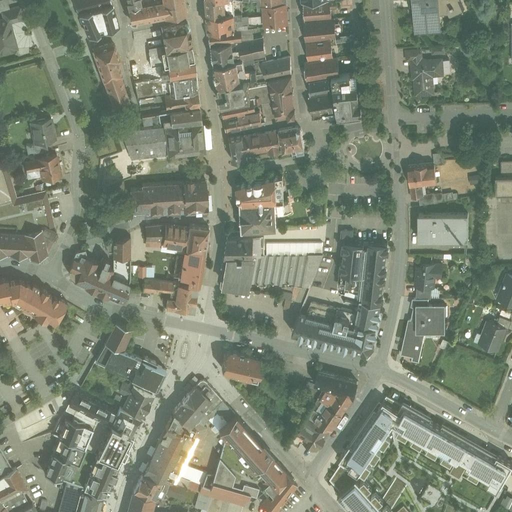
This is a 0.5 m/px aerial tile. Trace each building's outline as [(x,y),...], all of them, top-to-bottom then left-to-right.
[(0,0),(0,10),(2,9),(10,7),(7,0),(0,0)] [(110,0),(73,0),(79,12),(85,10),(88,9),(86,2),(91,1),(92,7),(111,1),(110,0)] [(153,0),(154,1),(150,2),(153,17),(186,11),(184,0),(153,0)] [(206,0),(208,12),(234,11),(233,0),(206,0)] [(233,0),(234,11),(242,10),(241,0),(233,0)] [(303,0),(305,20),(332,18),(331,8),(337,7),(336,0),(303,0)] [(413,0),(415,10),(416,10),(417,30),(415,31),(415,32),(440,30),(440,29),(437,29),(435,5),(449,4),(453,12),(463,7),(460,0),(413,0)] [(287,1),(263,3),(264,11),(265,24),(288,21),(287,1)] [(140,4),(128,6),(130,18),(131,19),(132,20),(134,21),(153,17),(150,2),(140,4)] [(112,3),(92,8),(99,31),(118,25),(112,3)] [(10,7),(2,9),(4,17),(8,16),(9,20),(23,17),(19,5),(10,7)] [(85,10),(79,12),(81,18),(88,16),(85,10)] [(234,11),(208,12),(209,28),(222,27),(222,23),(228,23),(228,27),(235,27),(235,25),(237,25),(237,26),(243,26),(242,13),(242,10),(234,11)] [(264,11),(242,13),(243,26),(252,26),(265,24),(264,11)] [(4,17),(0,18),(0,48),(4,47),(5,49),(16,46),(14,38),(13,38),(11,29),(9,20),(8,16),(4,17)] [(332,18),(305,20),(306,40),(336,36),(334,17),(332,18)] [(187,22),(161,27),(165,47),(191,42),(187,22)] [(237,27),(209,29),(211,43),(241,39),(241,38),(242,38),(241,33),(253,32),(252,26),(243,26),(237,26),(237,27)] [(263,37),(211,45),(214,63),(237,59),(243,58),(265,54),(263,37)] [(330,38),(307,41),(309,58),(332,55),(330,38)] [(111,42),(93,47),(103,78),(104,78),(119,73),(122,72),(117,58),(120,57),(115,44),(111,42)] [(191,42),(165,47),(148,50),(151,65),(159,64),(168,62),(193,57),(191,42)] [(420,50),(407,51),(407,58),(420,57),(420,50)] [(148,55),(129,60),(133,81),(161,77),(161,76),(160,68),(151,70),(151,69),(150,69),(148,55)] [(291,56),(263,62),(265,72),(266,78),(292,72),(291,56)] [(338,56),(304,61),(306,79),(339,74),(338,56)] [(193,57),(168,62),(168,67),(169,75),(195,71),(193,57)] [(256,68),(245,69),(244,62),(243,58),(237,59),(240,74),(246,73),(247,79),(249,78),(257,77),(256,68)] [(237,59),(214,63),(218,84),(244,79),(241,79),(240,74),(237,59)] [(441,59),(412,61),(413,78),(415,77),(416,93),(432,92),(431,74),(442,73),(441,67),(443,67),(443,65),(441,65),(441,59)] [(260,73),(259,66),(256,67),(257,77),(258,80),(266,78),(265,72),(260,73)] [(168,67),(160,68),(161,76),(167,75),(169,75),(168,67)] [(169,75),(167,75),(170,92),(181,91),(197,88),(195,71),(169,75)] [(119,73),(104,78),(113,104),(127,100),(128,97),(119,73)] [(284,88),(281,76),(291,74),(292,74),(292,73),(269,78),(270,82),(272,94),(275,112),(276,117),(294,113),(293,94),(294,94),(293,88),(285,89),(284,88)] [(354,73),(331,76),(333,92),(337,113),(337,118),(362,114),(360,98),(357,98),(354,73)] [(161,77),(133,81),(137,97),(153,95),(164,93),(170,92),(167,75),(161,76),(161,77)] [(328,76),(309,79),(311,95),(330,92),(328,76)] [(244,79),(218,84),(222,103),(251,98),(251,97),(248,87),(246,87),(245,85),(250,84),(249,78),(247,79),(244,79)] [(269,83),(248,87),(251,97),(261,96),(272,94),(270,82),(269,83)] [(197,88),(181,91),(164,94),(165,98),(166,108),(184,106),(185,107),(199,105),(197,88)] [(333,92),(309,95),(312,117),(337,113),(333,92)] [(272,94),(261,96),(262,102),(264,114),(275,112),(272,94)] [(251,98),(222,103),(224,117),(255,110),(254,103),(255,103),(255,97),(251,97),(251,98)] [(160,104),(140,108),(141,113),(161,110),(160,104)] [(185,107),(170,109),(171,118),(167,118),(162,118),(163,124),(201,120),(199,105),(185,107)] [(161,110),(141,113),(143,121),(162,118),(167,118),(171,118),(170,109),(170,108),(161,110)] [(255,110),(224,117),(227,131),(262,123),(260,110),(255,110)] [(51,116),(31,120),(34,133),(35,133),(37,141),(34,141),(34,142),(46,139),(55,138),(53,123),(52,124),(50,117),(51,117),(51,116)] [(163,124),(121,128),(131,156),(203,148),(201,120),(163,124)] [(297,125),(279,129),(283,149),(305,145),(301,127),(297,125)] [(279,129),(228,138),(232,159),(248,156),(247,152),(268,149),(268,152),(283,149),(279,129)] [(57,228),(55,227),(46,188),(17,195),(1,137),(0,137),(0,250),(18,251),(27,252),(27,251),(28,251),(29,255),(38,253),(47,250),(52,242),(54,238),(55,238),(56,236),(58,232),(57,228)] [(46,139),(34,142),(36,151),(48,148),(46,139)] [(57,153),(38,156),(39,157),(41,166),(43,178),(61,174),(57,153)] [(39,157),(25,160),(27,169),(41,166),(39,157)] [(511,160),(502,161),(502,176),(495,176),(496,194),(511,193),(511,160)] [(434,162),(408,165),(412,197),(419,196),(424,195),(423,193),(422,183),(437,181),(434,162)] [(283,173),(237,184),(237,195),(238,196),(239,197),(240,197),(242,197),(242,199),(241,200),(241,210),(241,217),(242,217),(242,228),(276,226),(275,198),(284,197),(283,173)] [(205,178),(142,182),(142,186),(130,187),(132,213),(168,210),(207,208),(206,201),(207,201),(205,178)] [(434,191),(423,193),(424,195),(419,196),(420,204),(443,200),(442,191),(435,192),(434,191)] [(468,212),(418,212),(419,238),(468,238),(468,212)] [(165,222),(145,224),(146,239),(162,239),(165,222)] [(183,225),(165,222),(162,239),(162,243),(181,246),(181,245),(185,246),(188,226),(183,225)] [(209,225),(189,222),(188,226),(185,246),(185,248),(203,251),(205,251),(209,225)] [(353,229),(341,228),(340,240),(345,240),(353,240),(353,229)] [(254,232),(233,233),(230,253),(296,253),(296,243),(264,243),(264,232),(254,233),(254,232)] [(106,264),(87,256),(85,248),(75,250),(68,267),(69,270),(70,273),(72,276),(75,279),(85,283),(85,285),(95,289),(95,290),(107,295),(107,294),(118,298),(118,297),(125,300),(128,287),(130,274),(130,235),(113,240),(113,267),(106,264)] [(324,240),(316,239),(315,243),(315,253),(323,253),(324,240)] [(369,241),(364,241),(353,241),(353,240),(345,240),(345,243),(342,243),(342,248),(344,249),(342,263),(340,263),(340,268),(342,268),(340,282),(346,283),(346,286),(359,287),(359,281),(364,281),(362,297),(360,296),(360,297),(381,303),(381,298),(383,298),(384,293),(382,292),(383,279),(386,279),(386,274),(384,273),(384,270),(387,270),(387,265),(385,264),(387,251),(389,251),(389,246),(387,245),(388,241),(369,241)] [(315,243),(296,243),(296,253),(315,253),(315,243)] [(185,248),(184,248),(183,253),(180,275),(188,276),(188,281),(198,283),(203,251),(185,248)] [(176,252),(173,273),(180,275),(183,253),(176,252)] [(296,253),(230,253),(229,260),(230,260),(228,271),(226,282),(225,285),(228,286),(228,287),(229,284),(248,287),(249,282),(250,281),(267,285),(268,282),(282,284),(283,281),(304,285),(306,272),(315,274),(323,253),(315,253),(296,253)] [(442,263),(425,261),(425,266),(418,265),(417,269),(416,269),(416,274),(417,274),(416,284),(418,285),(432,286),(433,286),(433,285),(435,286),(435,279),(434,279),(434,274),(441,275),(442,263)] [(511,275),(507,273),(501,289),(501,291),(500,294),(509,298),(508,300),(511,301),(511,275)] [(31,283),(26,280),(25,281),(19,277),(8,279),(7,275),(0,276),(0,297),(2,297),(3,301),(12,299),(28,308),(29,307),(35,310),(34,312),(53,323),(67,300),(58,295),(58,296),(53,293),(52,295),(48,292),(49,290),(40,285),(40,286),(32,281),(31,283)] [(146,276),(144,276),(142,289),(159,291),(159,287),(171,288),(177,289),(179,282),(179,280),(146,276)] [(197,285),(179,282),(177,289),(171,288),(170,297),(167,297),(166,306),(194,310),(197,285)] [(432,286),(418,285),(417,297),(426,297),(429,297),(430,297),(432,286)] [(141,288),(128,287),(125,300),(138,304),(141,288)] [(346,301),(344,302),(340,295),(331,301),(330,305),(357,312),(359,305),(359,304),(346,301)] [(381,303),(360,297),(359,304),(359,305),(379,310),(381,303)] [(417,297),(414,297),(413,305),(414,305),(414,318),(410,319),(409,320),(410,320),(402,353),(413,355),(412,358),(419,360),(419,359),(425,330),(425,326),(434,326),(436,329),(443,329),(443,330),(444,330),(444,317),(446,315),(446,304),(444,304),(444,303),(434,303),(434,304),(426,304),(426,297),(417,297)] [(330,305),(311,300),(306,312),(298,332),(300,336),(357,351),(361,348),(363,351),(367,349),(367,350),(371,348),(371,346),(375,344),(373,341),(375,332),(377,330),(376,327),(376,323),(379,322),(377,319),(378,315),(381,314),(379,311),(379,310),(359,305),(357,312),(330,305)] [(300,311),(292,331),(298,332),(306,312),(300,311)] [(511,320),(500,315),(497,324),(506,327),(506,328),(508,329),(511,320)] [(497,324),(487,320),(482,333),(485,335),(482,343),(498,349),(506,328),(506,327),(497,324)] [(166,368),(124,349),(133,326),(115,321),(105,341),(96,358),(157,386),(166,368)] [(262,356),(232,349),(225,352),(221,367),(227,373),(257,380),(262,356)] [(357,380),(328,372),(325,386),(337,390),(353,396),(357,380)] [(173,410),(142,472),(169,479),(169,480),(176,482),(180,475),(185,464),(199,437),(201,438),(205,431),(207,426),(203,424),(209,417),(212,420),(219,428),(227,421),(220,413),(229,405),(206,380),(202,378),(199,380),(198,381),(178,403),(174,409),(173,410)] [(321,385),(308,380),(304,391),(317,396),(321,385)] [(133,386),(123,381),(119,389),(129,394),(133,386)] [(151,394),(134,385),(133,385),(133,386),(129,394),(124,404),(124,403),(123,405),(142,414),(143,413),(152,395),(152,394),(151,394)] [(117,410),(95,398),(94,400),(75,390),(69,401),(109,421),(111,422),(117,410)] [(353,396),(337,390),(333,395),(324,390),(321,396),(343,410),(353,396)] [(125,398),(116,393),(112,400),(117,403),(122,404),(125,398)] [(351,441),(339,458),(343,460),(359,471),(393,422),(405,404),(387,394),(353,443),(351,441)] [(321,396),(318,395),(309,413),(318,419),(331,427),(343,410),(321,396)] [(109,421),(69,401),(53,432),(59,434),(97,450),(109,421)] [(424,440),(435,422),(405,404),(393,422),(424,440)] [(142,416),(120,405),(120,406),(119,408),(118,410),(117,410),(111,422),(133,433),(140,419),(142,416)] [(273,453),(262,441),(261,442),(236,414),(235,413),(227,421),(219,428),(219,430),(225,437),(220,455),(219,454),(214,472),(206,472),(202,484),(207,486),(246,497),(250,498),(252,498),(263,489),(266,492),(259,501),(276,508),(297,481),(272,454),(273,453)] [(318,419),(309,413),(300,426),(293,437),(300,442),(302,439),(317,449),(329,431),(316,422),(318,419)] [(111,422),(109,421),(97,450),(119,460),(133,433),(111,422)] [(467,440),(435,422),(424,440),(456,458),(459,454),(467,440)] [(97,450),(59,434),(57,440),(44,471),(67,479),(83,484),(106,492),(114,473),(119,460),(97,450)] [(477,446),(467,440),(459,454),(469,460),(477,446)] [(0,445),(0,511),(4,511),(33,498),(28,489),(27,487),(28,487),(17,466),(13,468),(0,445)] [(469,460),(467,464),(501,484),(511,464),(511,461),(497,453),(495,456),(477,446),(469,460)] [(330,479),(341,491),(357,477),(359,471),(343,460),(330,479)] [(467,466),(456,460),(449,472),(460,479),(467,466)] [(206,472),(185,464),(180,475),(189,479),(202,484),(206,472)] [(169,479),(142,472),(133,490),(155,495),(163,497),(165,491),(169,480),(169,479)] [(189,479),(180,475),(176,482),(169,480),(165,491),(183,497),(187,486),(189,479)] [(387,511),(357,477),(341,491),(338,494),(350,508),(353,505),(358,511),(387,511)] [(83,484),(67,479),(58,511),(59,511),(100,511),(101,508),(103,501),(104,501),(106,492),(83,484)] [(202,484),(189,479),(187,486),(199,490),(202,484)] [(246,497),(207,486),(202,484),(199,490),(211,494),(223,497),(244,503),(246,497)] [(423,497),(435,504),(442,493),(430,486),(423,497)] [(155,495),(133,490),(126,511),(179,511),(176,511),(175,511),(147,511),(149,508),(151,509),(155,495)] [(205,511),(211,494),(199,490),(195,506),(201,508),(199,511),(205,511)] [(205,511),(218,511),(223,497),(211,494),(205,511)] [(47,500),(42,498),(39,509),(45,510),(47,500)] [(32,500),(6,511),(35,511),(36,508),(32,500)]
